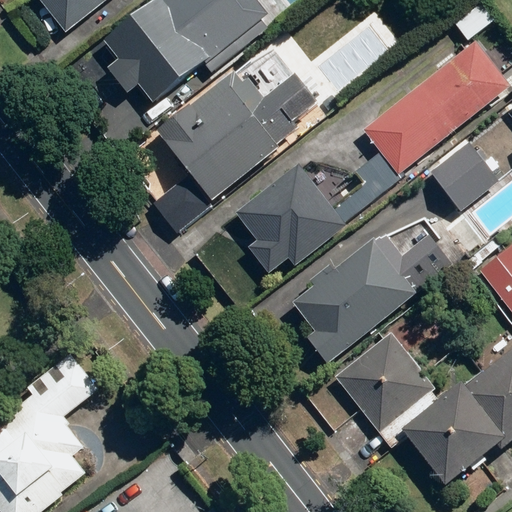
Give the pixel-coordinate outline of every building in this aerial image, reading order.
[(46,0),(73,35),(118,0),(46,0)] [(159,0),(111,40),(125,57),(113,68),(136,96),(149,85),(165,105),(262,24),(241,0),(159,0)] [(502,19),(487,2),(461,25),(476,42),(502,19)] [(255,247),(277,276),(297,261),(302,268),(355,227),(351,222),(406,178),(511,94),(511,80),(481,41),(368,130),(384,150),(357,172),(368,185),(339,207),(307,165),(244,213),(265,240),(255,247)] [(296,82),(277,59),(269,64),(256,64),(167,135),(198,174),(160,205),(184,235),(254,179),(311,133),(303,123),(329,102),(306,73),(296,82)] [(437,175),(476,221),(467,228),(470,232),(461,240),(477,259),(509,232),(484,201),(510,179),(478,141),(437,175)] [(313,336),(334,365),(428,295),(426,292),(464,264),(441,234),(408,258),(392,237),(301,304),(321,330),(313,336)] [(511,249),(484,270),(511,308),(511,249)] [(475,379),(447,400),(440,391),(443,388),(436,379),(433,381),(397,334),(342,375),(361,401),(356,405),(365,417),(370,413),(398,451),(417,437),(457,490),(511,448),(511,361),(479,386),(475,379)] [(51,387),(0,427),(0,507),(3,511),(49,511),(94,475),(79,457),(93,446),(71,419),(107,390),(79,355),(46,381),(51,387)]
